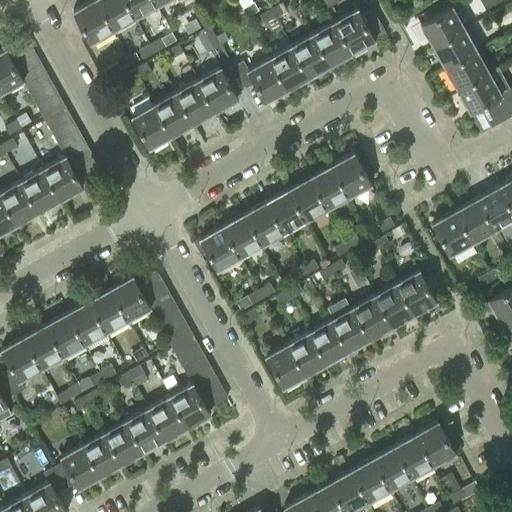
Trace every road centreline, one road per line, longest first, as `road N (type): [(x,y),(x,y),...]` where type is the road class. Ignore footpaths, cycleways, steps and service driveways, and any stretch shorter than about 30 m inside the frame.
road 1 (residential): [(152,208),(390,80),(441,171),(511,133)]
road 2 (residential): [(280,439),(452,346),(511,447)]
road 3 (residential): [(280,439),(152,208)]
road 4 (residential): [(152,208),(35,0)]
road 5 (residential): [(0,292),(152,208)]
road 6 (residential): [(155,511),(280,439)]
